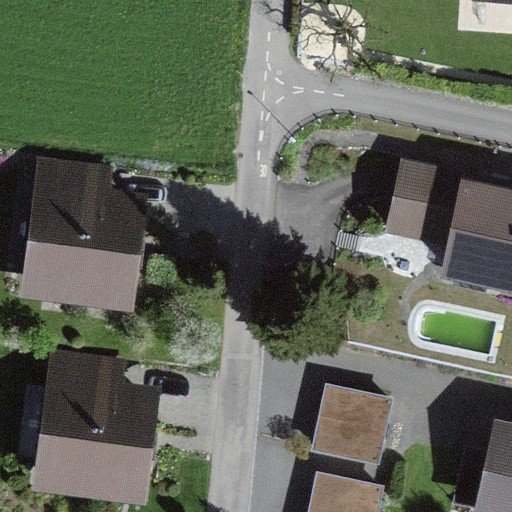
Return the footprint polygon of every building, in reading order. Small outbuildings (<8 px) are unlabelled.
[(102,201),(105,172),(48,165),(33,284),(123,295),(134,205),(102,201)] [(430,217),(457,222),(448,266),(511,279),(511,197),(505,196),(507,187),(403,165),(396,196),(433,203),(430,217)] [(118,365),(61,357),(46,476),(135,487),(147,398),(114,394),(118,365)] [(314,447),(376,460),(389,398),(327,385),(314,447)] [(511,511),(511,431),(498,428),(481,509),(495,511),(511,511)] [(318,473),(309,511),(374,511),(380,486),(318,473)]
